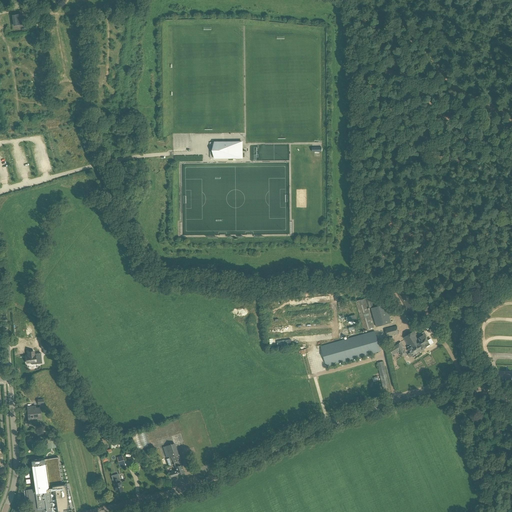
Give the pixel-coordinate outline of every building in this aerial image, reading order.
[(22,13),(12,15),(13,25),(23,24),(22,13)] [(57,51),(57,38),(51,39),(51,41),(48,41),(48,52),(57,51)] [(13,51),(14,57),(24,55),(23,49),(13,51)] [(54,65),(55,65),(56,71),(62,70),(61,60),(53,61),(54,65)] [(110,88),(109,93),(116,94),(118,85),(106,83),(106,87),(110,88)] [(0,92),(0,100),(5,100),(5,96),(10,96),(10,92),(0,92)] [(102,96),(101,96),(96,94),(93,100),(112,108),(115,101),(102,96)] [(242,158),(242,142),(210,142),(210,158),(242,158)] [(406,290),(399,295),(401,298),(414,320),(423,315),(426,313),(419,303),(415,305),(406,290)] [(367,325),(372,324),(365,295),(358,296),(363,317),(365,316),(367,325)] [(374,308),(371,309),(376,327),(390,323),(387,312),(385,304),(374,308)] [(350,325),(354,320),(348,314),(346,312),(344,315),(345,317),(343,319),(350,325)] [(396,326),(385,329),(387,337),(398,334),(396,326)] [(375,332),(321,346),(326,366),(380,351),(375,332)] [(414,332),(403,338),(410,348),(409,349),(413,356),(426,348),(430,345),(426,338),(425,338),(424,337),(426,335),(424,332),(420,335),(421,337),(418,338),(414,332)] [(399,343),(389,349),(392,355),(399,351),(402,356),(406,353),(404,350),(403,350),(399,343)] [(28,356),(26,356),(27,362),(31,362),(31,364),(42,363),(41,353),(34,354),(34,351),(28,352),(28,356)] [(384,361),(378,363),(381,375),(379,376),(380,379),(381,379),(384,389),(390,387),(387,375),(384,361)] [(36,406),(27,407),(28,421),(33,420),(33,419),(41,418),(40,408),(36,408),(36,406)] [(143,429),(130,433),(135,450),(139,448),(148,446),(143,429)] [(112,435),(98,439),(99,444),(100,444),(100,446),(108,444),(107,442),(116,440),(115,438),(112,435)] [(47,443),(46,443),(46,449),(56,447),(55,438),(47,439),(47,443)] [(113,446),(110,447),(111,448),(112,452),(119,449),(117,442),(112,444),(113,446)] [(173,442),(166,445),(170,456),(177,453),(175,448),(173,442)] [(31,489),(27,490),(30,511),(37,511),(43,511),(42,511),(60,511),(63,511),(63,509),(68,508),(65,484),(62,484),(61,481),(60,481),(58,466),(59,466),(58,457),(44,459),(31,461),(32,466),(28,467),(31,489)] [(176,470),(169,473),(170,475),(173,474),(174,476),(178,475),(184,473),(180,461),(174,463),(175,467),(176,470)] [(118,474),(112,475),(115,484),(114,484),(116,492),(123,490),(121,482),(118,483),(117,479),(119,478),(118,474)]
